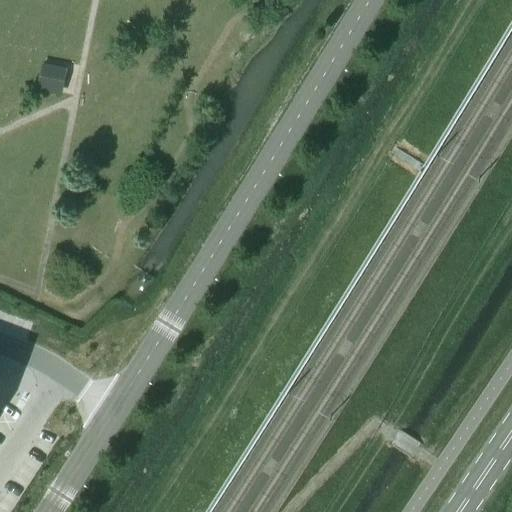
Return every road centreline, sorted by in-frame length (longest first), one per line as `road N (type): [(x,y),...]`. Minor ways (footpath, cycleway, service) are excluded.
road 1 (tertiary): [(370,0),(118,408)]
road 2 (tertiary): [(118,408),(49,511)]
